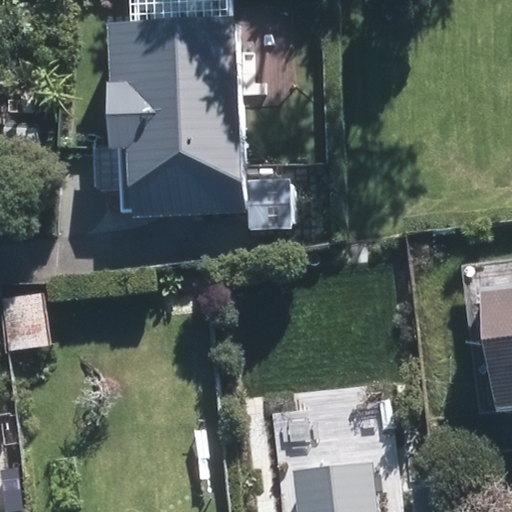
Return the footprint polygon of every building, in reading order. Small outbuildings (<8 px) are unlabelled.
[(236,9),(235,0),(173,0),(174,11),(115,14),(117,74),(114,74),(116,143),(138,142),(141,213),(252,208),(243,9),(236,9)] [(255,226),(298,225),(296,174),(253,177),(255,226)] [(202,279),(156,282),(159,338),(205,335),(202,279)] [(511,283),(494,286),(508,412),(511,411),(511,283)] [(53,343),(48,291),(9,295),(14,347),(53,343)] [(374,511),(369,461),(294,469),(299,511),(374,511)]
